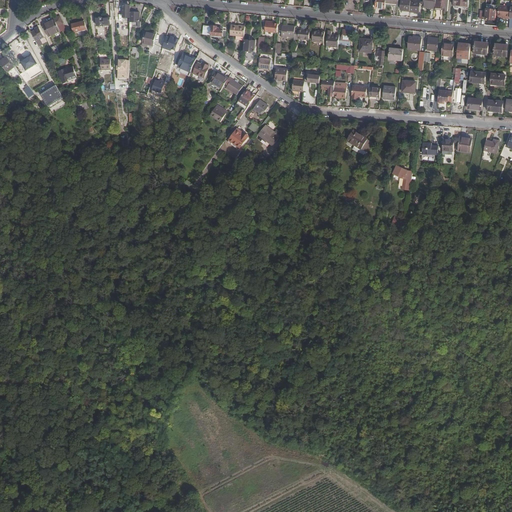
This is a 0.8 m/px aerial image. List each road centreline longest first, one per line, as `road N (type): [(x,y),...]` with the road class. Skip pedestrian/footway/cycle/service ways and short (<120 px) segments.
road 1 (residential): [(511,126),(298,107),(153,1)]
road 2 (track): [(386,511),(309,462),(270,455)]
